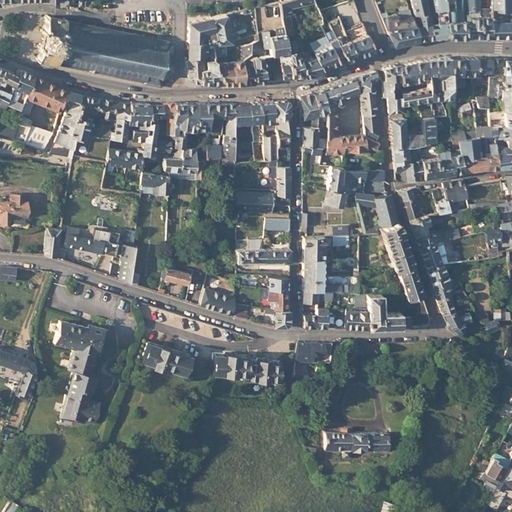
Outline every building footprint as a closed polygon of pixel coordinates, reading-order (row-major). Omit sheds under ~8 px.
[(65,0),(66,7),(72,7),(72,0),(79,0),(79,8),(86,8),(85,0),(65,0)] [(298,6),(313,2),(312,0),(281,0),(279,2),(278,1),(280,15),(286,13),(290,12),(289,8),(298,6)] [(408,0),(413,15),(415,15),(427,13),(424,0),(408,0)] [(438,37),(447,36),(443,0),(430,0),(432,11),(436,10),(437,25),(438,37)] [(443,0),(447,36),(447,37),(454,37),(463,37),(462,21),(462,19),(455,20),(454,10),(452,0),(443,0)] [(465,21),(466,37),(472,37),(479,37),(478,0),(466,0),(467,14),(464,14),(465,21)] [(482,37),(488,37),(488,9),(487,0),(478,0),(479,37),(482,37)] [(487,0),(488,9),(498,10),(510,10),(510,0),(487,0)] [(409,14),(408,9),(399,11),(399,12),(397,13),(404,42),(412,41),(417,40),(414,25),(413,24),(412,22),(411,20),(410,18),(409,14)] [(462,9),(454,10),(455,20),(462,19),(462,9)] [(488,9),(488,37),(495,37),(509,37),(510,21),(498,21),(498,10),(488,9)] [(498,21),(510,21),(510,10),(498,10),(498,21)] [(404,42),(397,13),(386,15),(385,12),(379,14),(391,45),(399,44),(404,42)] [(282,27),(284,38),(292,37),(288,18),(286,13),(280,15),(282,22),(282,27)] [(426,39),(433,38),(430,26),(427,13),(415,15),(417,24),(421,39),(426,39)] [(218,84),(227,84),(225,61),(219,62),(219,54),(224,54),(222,43),(230,42),(223,14),(209,17),(215,42),(212,43),(212,54),(212,58),(213,71),(216,71),(218,84)] [(95,26),(96,24),(94,24),(94,26),(81,24),(81,21),(79,21),(79,23),(64,20),(64,18),(63,18),(62,20),(49,17),(48,15),(46,15),(44,16),(44,18),(45,18),(44,20),(43,21),(44,22),(44,25),(42,25),(43,26),(41,28),(39,28),(39,30),(40,31),(41,33),(44,34),(43,37),(42,37),(41,38),(43,39),(42,42),(40,42),(39,42),(37,43),(36,43),(36,46),(37,47),(39,49),(37,49),(38,50),(38,54),(37,54),(36,55),(37,55),(37,58),(36,57),(36,59),(37,59),(37,60),(38,61),(38,60),(53,63),(53,64),(54,65),(55,63),(143,82),(142,83),(160,86),(160,82),(162,74),(168,71),(169,71),(170,71),(169,70),(172,59),(173,59),(173,58),(172,58),(172,46),(172,45),(168,45),(169,41),(154,38),(154,36),(152,35),(152,37),(144,36),(145,34),(143,33),(142,36),(135,34),(136,32),(134,32),(133,34),(124,32),(124,30),(122,29),(121,31),(111,29),(111,27),(109,27),(109,29),(95,26)] [(209,17),(187,21),(186,42),(189,42),(189,45),(189,49),(188,53),(188,57),(204,55),(212,54),(212,43),(215,42),(209,17)] [(275,35),(278,54),(286,53),(284,38),(282,27),(274,28),(275,35)] [(264,47),(270,46),(269,36),(268,29),(261,30),(264,47)] [(241,60),(242,60),(254,49),(260,48),(258,33),(254,34),(255,40),(241,46),(241,60)] [(373,50),(366,33),(348,41),(353,56),(361,54),(373,50)] [(270,46),(271,54),(278,54),(275,35),(269,36),(270,46)] [(334,39),(344,60),(350,58),(353,56),(348,41),(347,41),(346,40),(342,42),(338,36),(334,38),(334,39)] [(295,77),(303,76),(299,59),(292,37),(284,38),(286,53),(290,78),(295,77)] [(329,45),(337,62),(340,61),(344,60),(334,39),(328,42),(329,45)] [(319,68),(320,68),(329,65),(337,62),(329,45),(326,46),(312,52),(313,55),(319,68)] [(263,56),(271,56),(271,55),(271,54),(270,46),(264,47),(260,48),(254,49),(242,60),(243,84),(248,84),(253,83),(251,57),(263,56)] [(278,54),(282,79),(286,78),(290,78),(286,53),(278,54)] [(185,57),(186,69),(186,75),(188,78),(191,80),(194,82),(200,82),(199,69),(202,68),(202,60),(204,60),(204,55),(188,57),(185,57)] [(321,71),(320,68),(319,68),(313,55),(311,56),(318,72),(321,71)] [(265,81),(263,56),(251,57),(253,83),(262,82),(265,81)] [(311,74),(318,72),(311,56),(299,59),(303,76),(311,74)] [(443,57),(438,57),(440,78),(443,99),(449,98),(448,97),(452,97),(450,84),(449,84),(448,56),(443,57)] [(459,76),(458,57),(453,56),(448,56),(449,84),(450,84),(463,84),(463,77),(459,76)] [(471,74),(470,56),(458,57),(459,76),(463,77),(463,74),(471,74)] [(403,62),(397,64),(398,78),(398,82),(398,83),(406,81),(426,78),(427,87),(429,99),(440,99),(437,78),(435,57),(426,58),(417,59),(414,60),(403,62)] [(438,57),(435,57),(437,78),(440,99),(443,99),(440,78),(438,57)] [(502,74),(501,57),(495,57),(484,57),(474,57),(474,72),(488,72),(488,75),(502,76),(502,74)] [(505,58),(501,57),(502,74),(511,73),(511,68),(511,61),(507,58),(505,58)] [(199,69),(200,82),(206,82),(209,82),(208,72),(213,71),(212,58),(204,60),(205,67),(202,68),(199,69)] [(237,84),(243,84),(242,60),(241,60),(229,61),(231,84),(237,84)] [(389,64),(389,65),(390,79),(390,83),(389,83),(390,95),(399,95),(399,91),(398,83),(398,82),(395,83),(394,78),(398,78),(397,64),(397,62),(393,63),(389,64)] [(390,79),(389,65),(385,66),(382,67),(383,80),(390,79)] [(12,84),(16,74),(3,68),(0,75),(0,106),(3,108),(5,104),(9,93),(2,90),(6,81),(12,84)] [(12,84),(9,93),(5,104),(19,109),(33,73),(19,68),(16,74),(12,84)] [(368,71),(364,72),(370,86),(373,86),(376,86),(374,69),(368,71)] [(212,84),(218,84),(216,71),(213,71),(208,72),(209,82),(212,84)] [(360,74),(352,76),(356,91),(370,86),(364,72),(360,74)] [(42,96),(47,81),(43,79),(40,77),(33,74),(33,73),(19,109),(28,112),(35,93),(42,96)] [(511,73),(502,74),(502,76),(499,88),(511,87),(511,78),(511,73)] [(499,88),(502,76),(488,75),(488,79),(487,95),(500,96),(499,88)] [(348,78),(344,79),(349,94),(349,96),(356,94),(356,91),(352,76),(348,78)] [(349,94),(344,79),(328,85),(320,88),(325,112),(324,147),(324,152),(341,153),(341,152),(365,151),(365,146),(367,146),(368,146),(379,151),(379,150),(375,148),(378,143),(374,141),(377,135),(375,111),(373,93),(373,86),(370,86),(356,91),(356,94),(358,93),(362,112),(362,116),(363,135),(335,136),(334,107),(332,106),(330,100),(333,99),(334,103),(335,104),(338,104),(340,102),(339,97),(349,94)] [(390,79),(383,80),(381,80),(381,88),(382,96),(385,96),(390,95),(389,83),(390,83),(390,79)] [(484,79),(474,79),(474,92),(482,92),(481,88),(484,88),(484,79)] [(48,98),(53,84),(47,81),(42,96),(48,98)] [(406,81),(398,83),(399,91),(408,90),(406,81)] [(61,104),(64,89),(53,84),(48,98),(61,104)] [(430,103),(429,99),(427,87),(417,88),(419,101),(426,100),(426,104),(430,104),(430,103)] [(511,87),(499,88),(500,96),(502,111),(511,109),(511,87)] [(325,112),(320,88),(316,90),(311,91),(316,114),(325,112)] [(399,91),(399,95),(400,104),(403,103),(419,101),(417,88),(408,90),(399,91)] [(60,106),(65,108),(66,106),(66,105),(69,90),(64,89),(61,104),(60,106)] [(71,158),(71,153),(73,142),(74,138),(69,137),(79,93),(69,90),(66,105),(66,106),(65,108),(54,142),(69,148),(69,151),(52,149),(50,154),(71,158)] [(316,114),(311,91),(306,93),(298,96),(300,106),(301,109),(301,111),(301,117),(312,115),(316,114)] [(74,138),(73,142),(76,143),(77,139),(84,141),(89,112),(92,96),(79,93),(69,137),(74,138)] [(390,95),(385,96),(386,103),(387,112),(401,110),(401,107),(400,104),(399,95),(390,95)] [(486,106),(487,96),(474,97),(475,102),(476,107),(486,106)] [(111,115),(113,101),(100,98),(96,97),(93,111),(100,113),(102,113),(102,114),(102,116),(103,117),(104,118),(105,118),(106,118),(107,117),(108,116),(108,114),(111,115)] [(278,99),(271,99),(272,118),(273,118),(276,117),(285,118),(289,118),(289,102),(285,98),(278,99)] [(267,100),(258,100),(260,121),(273,120),(273,118),(272,118),(271,99),(267,100)] [(117,100),(117,101),(116,116),(117,116),(118,120),(114,119),(112,131),(109,130),(108,137),(108,138),(124,141),(126,121),(127,117),(127,116),(128,101),(124,101),(117,100)] [(246,101),(246,102),(248,116),(250,123),(252,149),(261,148),(261,143),(260,121),(258,100),(253,101),(246,101)] [(173,121),(173,102),(167,101),(167,102),(164,102),(164,116),(167,116),(166,121),(173,121)] [(193,128),(196,102),(183,101),(183,102),(182,134),(193,134),(193,128)] [(145,118),(147,102),(133,102),(131,122),(131,127),(144,128),(145,118)] [(160,105),(160,102),(147,102),(145,118),(154,120),(155,118),(159,118),(159,116),(160,105)] [(182,134),(183,102),(173,102),(173,121),(172,131),(172,134),(174,135),(174,136),(174,146),(182,147),(182,146),(182,134)] [(203,102),(196,102),(193,128),(207,130),(207,118),(208,102),(203,102)] [(221,116),(221,102),(214,102),(208,102),(207,118),(210,119),(210,133),(213,133),(212,145),(206,145),(205,152),(205,155),(219,156),(220,135),(221,116)] [(233,124),(232,103),(232,102),(230,102),(224,102),(224,116),(222,135),(233,135),(233,132),(233,124)] [(232,103),(233,124),(241,124),(239,122),(239,102),(232,103)] [(244,102),(239,102),(239,122),(241,124),(250,123),(248,116),(246,102),(244,102)] [(470,113),(468,103),(458,104),(460,115),(470,113)] [(420,117),(432,117),(431,109),(419,109),(420,117)] [(504,125),(511,124),(511,109),(502,111),(504,125)] [(388,117),(387,117),(388,127),(390,136),(402,135),(401,115),(388,116),(388,117)] [(44,150),(52,133),(31,126),(33,119),(23,116),(15,141),(44,150)] [(286,133),(285,118),(276,117),(276,124),(273,124),(275,143),(276,146),(280,147),(279,143),(286,142),(286,133)] [(421,144),(434,142),(432,117),(420,117),(421,134),(421,144)] [(153,141),(154,140),(156,120),(154,120),(145,118),(144,128),(142,140),(153,141)] [(314,145),(316,119),(312,119),(310,119),(310,120),(310,126),(305,125),(306,122),(301,122),(301,133),(301,145),(309,145),(312,145),(314,145)] [(273,120),(260,121),(261,143),(275,143),(273,124),(273,120)] [(0,122),(0,132),(13,137),(15,128),(0,122)] [(90,134),(108,137),(109,130),(109,129),(107,128),(107,125),(98,124),(98,127),(91,126),(90,134)] [(500,126),(502,138),(511,136),(511,124),(504,125),(500,126)] [(142,140),(144,128),(131,127),(130,139),(142,140)] [(463,132),(463,130),(450,132),(450,139),(451,139),(457,138),(458,138),(458,139),(464,138),(463,132)] [(194,146),(193,134),(182,134),(182,146),(194,146)] [(418,144),(421,144),(421,134),(402,135),(404,146),(406,146),(412,145),(418,144)] [(233,159),(233,135),(222,135),(221,160),(225,160),(225,163),(232,163),(232,160),(233,159)] [(402,135),(390,136),(390,141),(391,147),(404,146),(402,135)] [(494,153),(501,152),(511,150),(511,136),(502,138),(504,144),(493,145),(494,153)] [(462,172),(474,170),(471,158),(474,157),(470,137),(464,138),(458,139),(458,138),(457,138),(458,145),(459,147),(462,172)] [(474,170),(485,168),(483,156),(482,155),(478,156),(474,137),(470,137),(474,157),(471,158),(474,170)] [(142,152),(141,159),(152,160),(153,141),(142,140),(142,148),(142,152)] [(152,160),(158,161),(159,151),(170,152),(170,141),(154,140),(153,141),(152,160)] [(502,156),(501,152),(494,153),(493,145),(493,140),(485,141),(488,156),(483,156),(485,168),(485,169),(497,168),(509,167),(507,155),(502,156)] [(261,148),(262,164),(267,165),(275,165),(276,146),(275,143),(261,143),(261,148)] [(418,179),(422,178),(420,159),(420,158),(414,159),(413,151),(412,145),(406,146),(408,160),(408,161),(411,180),(418,179)] [(173,158),(181,158),(182,147),(174,146),(173,158)] [(181,158),(195,159),(195,157),(195,152),(194,146),(182,146),(182,147),(181,158)] [(404,146),(391,147),(391,152),(393,164),(408,160),(406,146),(404,146)] [(104,164),(140,169),(141,159),(142,152),(136,151),(123,149),(107,147),(106,156),(105,159),(104,164)] [(457,173),(462,172),(459,147),(455,148),(456,153),(448,155),(449,162),(451,162),(453,173),(457,173)] [(447,175),(453,173),(451,162),(449,162),(448,155),(447,149),(437,151),(438,156),(440,176),(447,175)] [(511,150),(501,152),(502,156),(507,155),(509,167),(511,166),(511,150)] [(167,170),(195,171),(194,166),(194,164),(195,159),(181,158),(173,158),(168,157),(168,154),(162,154),(161,173),(167,174),(167,170)] [(431,177),(440,176),(438,156),(423,158),(422,155),(419,155),(420,158),(420,159),(422,178),(431,177)] [(402,181),(411,180),(408,161),(408,160),(393,164),(393,170),(400,170),(402,181)] [(341,190),(341,168),(341,165),(329,164),(325,187),(325,188),(341,190)] [(195,171),(195,178),(204,177),(203,165),(194,166),(195,171)] [(288,172),(288,166),(275,165),(267,165),(268,177),(270,177),(270,187),(276,187),(276,204),(289,205),(288,193),(288,172)] [(353,181),(383,181),(381,169),(341,168),(341,190),(344,191),(353,192),(353,181)] [(138,192),(166,194),(167,174),(161,173),(158,173),(140,171),(138,192)] [(452,181),(457,198),(467,197),(462,179),(452,181)] [(446,199),(457,198),(452,181),(441,182),(442,187),(443,191),(446,199)] [(271,189),(233,188),(234,192),(234,202),(234,212),(239,212),(271,213),(271,189)] [(341,190),(325,188),(322,202),(340,205),(344,191),(341,190)] [(408,219),(419,216),(412,193),(410,188),(397,190),(401,205),(406,220),(408,219)] [(511,201),(503,203),(498,206),(498,211),(511,209),(511,188),(510,189),(510,190),(511,190),(511,194),(511,201)] [(8,193),(9,201),(23,201),(23,192),(8,193)] [(361,205),(376,208),(373,197),(372,195),(353,192),(355,204),(361,205)] [(376,208),(381,226),(395,221),(391,206),(387,193),(387,194),(373,197),(376,208)] [(449,211),(447,204),(446,199),(434,201),(437,214),(449,211)] [(0,222),(11,222),(10,215),(25,215),(25,201),(23,201),(9,201),(0,201),(0,222)] [(468,202),(458,203),(460,210),(466,210),(470,209),(468,202)] [(460,210),(458,203),(447,204),(449,211),(457,211),(460,210)] [(361,205),(355,204),(363,233),(377,233),(375,228),(367,228),(361,205)] [(511,224),(511,209),(498,211),(500,225),(508,222),(509,225),(511,224)] [(466,210),(460,210),(457,211),(457,218),(466,217),(466,210)] [(428,224),(426,214),(419,216),(408,219),(410,226),(413,234),(425,231),(423,225),(428,224)] [(289,227),(288,218),(263,217),(263,226),(289,227)] [(395,221),(381,226),(378,227),(394,271),(396,270),(404,294),(406,298),(408,298),(409,302),(407,303),(412,316),(409,317),(410,326),(428,324),(430,319),(417,282),(402,238),(396,221),(395,221)] [(101,249),(104,234),(104,229),(92,227),(91,230),(89,237),(70,234),(72,226),(65,224),(61,244),(62,244),(100,251),(101,249)] [(89,237),(91,230),(72,226),(70,234),(89,237)] [(323,230),(323,234),(331,234),(346,234),(346,230),(346,226),(326,227),(326,231),(323,230)] [(43,254),(56,257),(59,228),(45,227),(43,254)] [(499,239),(497,228),(483,231),(485,242),(496,240),(498,240),(499,239)] [(508,245),(506,230),(500,229),(500,228),(497,228),(499,239),(498,240),(499,246),(500,246),(508,245)] [(129,282),(131,265),(132,255),(133,245),(134,230),(129,229),(127,244),(119,243),(121,237),(104,234),(101,249),(116,252),(114,277),(129,282)] [(426,235),(414,238),(415,241),(417,246),(433,242),(441,240),(458,236),(457,230),(433,235),(433,233),(426,235)] [(346,234),(331,234),(331,245),(346,244),(346,234)] [(322,235),(301,235),(301,241),(301,291),(308,291),(316,292),(339,293),(340,285),(322,284),(322,235)] [(441,240),(433,242),(440,264),(447,263),(444,252),(445,252),(441,240)] [(433,242),(417,246),(421,257),(425,268),(440,264),(433,242)] [(99,256),(100,251),(62,244),(61,249),(99,256)] [(486,247),(489,257),(498,256),(498,254),(497,251),(496,251),(497,247),(496,245),(486,247)] [(248,248),(235,249),(234,262),(262,261),(261,248),(262,248),(248,248)] [(261,248),(262,261),(288,261),(288,254),(289,248),(262,248),(261,248)] [(440,264),(425,268),(426,272),(428,277),(443,273),(440,264)] [(0,277),(13,280),(13,266),(0,265),(0,277)] [(188,272),(163,266),(160,277),(185,283),(188,272)] [(443,273),(428,277),(429,282),(431,287),(444,284),(447,283),(443,273)] [(284,275),(266,274),(266,287),(285,289),(284,275)] [(444,284),(431,287),(433,292),(435,298),(446,294),(447,294),(446,291),(444,284)] [(460,288),(459,285),(446,291),(447,294),(460,288)] [(353,294),(357,294),(357,286),(349,286),(348,293),(353,294)] [(232,294),(202,287),(198,304),(218,310),(231,314),(232,302),(232,299),(232,294)] [(266,287),(265,297),(273,298),(273,309),(285,309),(285,289),(266,287)] [(449,300),(464,295),(460,288),(447,294),(446,294),(449,300)] [(316,292),(308,291),(307,303),(315,303),(316,292)] [(400,327),(402,327),(401,318),(399,318),(399,313),(381,314),(379,293),(365,294),(368,329),(383,328),(400,327)] [(368,329),(365,294),(357,294),(353,294),(353,310),(344,310),(343,328),(359,328),(368,329)] [(442,314),(453,310),(451,306),(449,300),(446,294),(435,298),(438,306),(442,314)] [(246,305),(232,302),(231,314),(244,318),(246,305)] [(320,327),(325,328),(325,308),(315,307),(314,314),(314,327),(320,327)] [(288,322),(288,309),(285,309),(273,309),(264,308),(264,313),(272,313),(272,326),(284,327),(288,322)] [(450,328),(456,333),(463,329),(461,323),(471,317),(466,309),(456,316),(453,310),(442,314),(447,326),(450,328)] [(497,313),(498,320),(506,320),(505,312),(497,313)] [(314,314),(301,313),(302,327),(309,327),(314,327),(314,314)] [(481,323),(483,323),(483,322),(487,321),(486,314),(476,315),(481,323)] [(402,327),(410,326),(409,317),(401,318),(402,327)] [(87,326),(59,318),(52,342),(72,347),(66,368),(71,370),(64,396),(62,395),(57,416),(81,423),(81,420),(90,423),(96,404),(87,401),(89,394),(90,394),(95,377),(89,375),(95,354),(98,355),(106,328),(88,323),(87,326)] [(496,322),(493,321),(487,321),(483,322),(483,323),(488,332),(498,326),(496,322)] [(191,356),(148,342),(142,360),(185,375),(191,356)] [(328,355),(331,343),(328,343),(310,342),(296,342),(294,360),(311,361),(311,354),(328,355)] [(510,357),(511,352),(511,346),(506,344),(506,348),(504,351),(503,353),(510,357)] [(491,358),(499,362),(503,353),(504,351),(497,347),(496,347),(491,358)] [(0,363),(23,371),(26,359),(26,358),(5,351),(0,363)] [(247,355),(214,353),(213,374),(246,376),(246,381),(280,383),(281,362),(247,359),(247,355)] [(499,362),(498,363),(506,370),(511,372),(511,358),(510,357),(503,353),(499,362)] [(32,361),(26,359),(23,371),(33,374),(35,368),(32,361)] [(27,397),(34,374),(33,374),(23,371),(16,394),(27,397)] [(503,390),(500,396),(507,399),(511,388),(505,385),(503,390)] [(343,432),(326,431),(326,449),(343,449),(344,456),(351,457),(351,449),(389,449),(388,431),(353,431),(353,428),(344,428),(343,432)] [(501,440),(498,447),(502,449),(503,450),(507,443),(501,440)] [(316,444),(305,445),(308,452),(318,449),(316,444)] [(179,448),(172,445),(161,471),(174,477),(184,455),(176,452),(179,448)] [(490,463),(485,473),(499,480),(506,468),(495,463),(500,452),(496,450),(490,463)] [(495,487),(500,490),(505,483),(511,486),(511,460),(510,459),(506,468),(499,480),(495,487)] [(485,461),(480,471),(485,473),(490,463),(485,461)] [(483,490),(492,494),(495,487),(499,480),(485,473),(481,480),(486,483),(483,490)] [(492,510),(502,491),(500,490),(495,487),(492,494),(485,507),(492,510)] [(400,511),(402,505),(386,500),(382,511),(400,511)]
